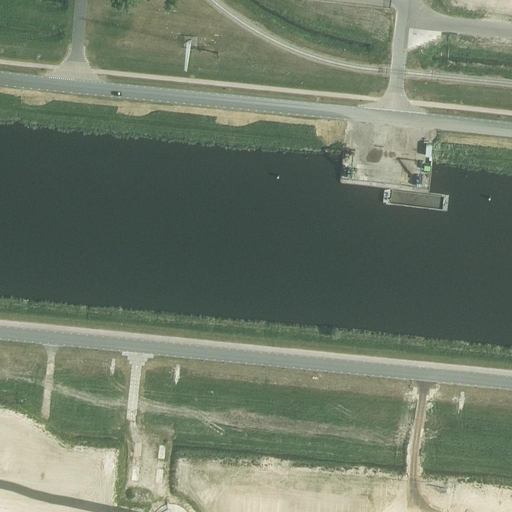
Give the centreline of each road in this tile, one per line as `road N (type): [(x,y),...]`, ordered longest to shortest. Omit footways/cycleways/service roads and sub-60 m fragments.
road 1 (tertiary): [(511,385),(0,334)]
road 2 (tertiary): [(393,117),(72,86)]
